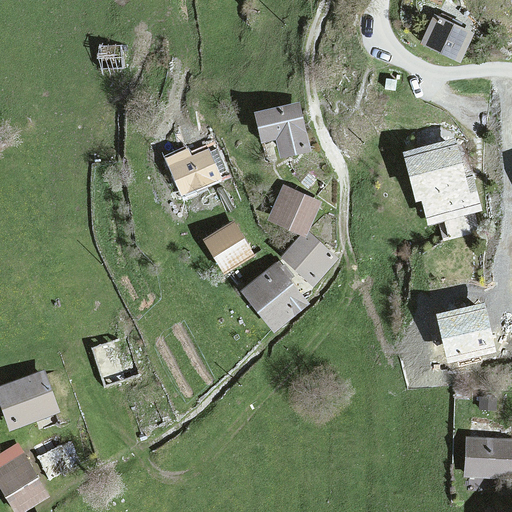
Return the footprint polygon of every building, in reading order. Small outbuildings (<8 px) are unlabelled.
[(435,14),(423,38),(459,56),(471,32),(435,14)] [(124,47),(97,48),(99,74),(125,73),(124,47)] [(297,101),(255,109),(260,136),(275,133),(279,153),(306,148),(297,101)] [(449,140),(405,151),(415,191),(421,189),(428,218),(477,205),(468,172),(458,174),(449,140)] [(181,190),(220,175),(209,147),(170,163),(181,190)] [(284,184),(269,214),(304,230),(318,200),(284,184)] [(232,219),(204,236),(223,269),(251,253),(232,219)] [(307,228),(282,253),(310,280),(335,255),(307,228)] [(275,261),(241,287),(273,327),(306,301),(275,261)] [(492,347),(482,307),(441,317),(450,358),(492,347)] [(122,345),(91,354),(102,392),(133,383),(122,345)] [(43,370),(0,385),(0,399),(8,422),(56,405),(43,370)] [(54,436),(33,448),(51,481),(73,469),(54,436)] [(511,439),(467,437),(465,471),(511,473),(511,439)] [(17,443),(0,452),(0,482),(15,508),(44,491),(17,443)]
